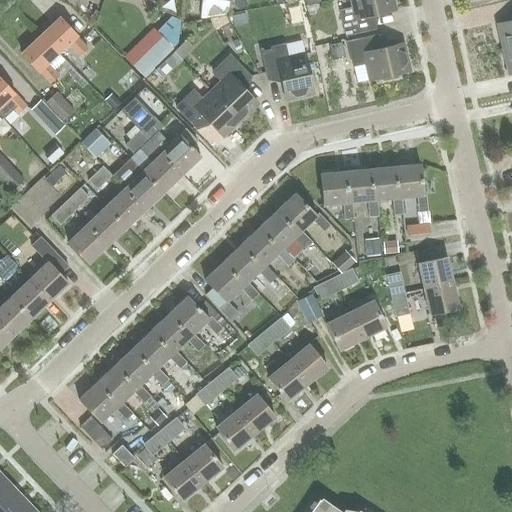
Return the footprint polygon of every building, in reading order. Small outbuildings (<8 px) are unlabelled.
[(188,0),(187,17),(200,19),(202,1),(188,0)] [(394,10),(391,0),(351,0),(353,8),(340,11),(345,35),(351,33),(374,28),(371,15),(394,10)] [(234,26),(246,23),(244,12),(231,16),(234,26)] [(76,36),(59,18),(40,35),(57,54),(68,44),(79,56),(87,49),(75,37),(76,36)] [(511,20),(496,24),(502,49),(511,46),(511,20)] [(173,49),(153,29),(124,57),(144,78),(163,59),(172,50),(173,49)] [(46,64),(57,54),(40,35),(21,53),(38,72),(39,71),(50,83),(58,77),(46,64)] [(397,77),(396,74),(408,71),(402,44),(378,49),(376,36),(351,42),(347,43),(352,66),(366,63),(369,80),(382,77),(383,81),(397,77)] [(116,58),(101,43),(94,50),(108,65),(116,58)] [(284,45),(260,50),(267,79),(280,76),(285,99),(312,93),(304,54),(287,58),(284,45)] [(329,47),(332,60),(344,57),(341,45),(329,47)] [(511,46),(502,49),(507,75),(511,73),(511,46)] [(173,68),(181,60),(172,50),(163,59),(173,68)] [(221,82),(212,91),(239,120),(256,103),(240,86),(250,77),(229,55),(212,72),(221,82)] [(132,78),(123,69),(118,74),(117,80),(122,87),(123,87),(128,91),(136,83),(132,79),(132,78)] [(165,100),(176,89),(155,69),(144,80),(165,100)] [(0,116),(3,120),(13,110),(17,115),(25,107),(13,94),(14,94),(0,78),(0,116)] [(222,137),(239,120),(212,91),(202,100),(193,91),(176,107),(196,128),(205,119),(222,137)] [(44,104),(61,121),(73,109),(56,92),(44,104)] [(104,99),(113,107),(118,102),(110,93),(104,99)] [(119,111),(139,131),(148,140),(161,152),(160,153),(181,175),(200,157),(190,147),(197,141),(186,129),(179,135),(170,144),(157,132),(162,127),(153,117),(151,119),(131,99),(119,111)] [(30,110),(34,114),(48,128),(55,135),(65,126),(40,100),(30,110)] [(148,140),(139,131),(124,145),(133,154),(138,150),(150,163),(141,171),(162,193),(181,175),(160,153),(161,152),(148,140)] [(100,145),(89,134),(79,143),(90,154),(100,145)] [(0,176),(12,190),(22,180),(0,156),(0,176)] [(123,189),(143,210),(162,193),(141,171),(130,159),(111,177),(123,189)] [(397,197),(400,197),(401,197),(416,195),(418,213),(427,212),(425,195),(422,195),(419,164),(394,167),(397,197)] [(53,185),(66,173),(59,166),(46,179),(53,185)] [(110,176),(102,167),(87,180),(96,190),(110,176)] [(402,214),(401,197),(400,197),(397,197),(394,167),(369,169),(372,200),(374,200),(376,199),(391,198),(393,215),(402,214)] [(367,200),(369,217),(377,217),(378,217),(376,199),(374,200),(372,200),(369,169),(351,171),(345,171),(348,202),(349,202),(351,202),(367,200)] [(348,202),(345,171),(319,174),(322,205),(342,203),(344,220),(353,219),(351,202),(349,202),(348,202)] [(64,202),(73,211),(88,197),(79,188),(64,202)] [(124,229),(143,211),(123,189),(104,207),(124,229)] [(316,215),(294,193),(276,211),(298,234),(301,231),(312,220),(324,232),(331,225),(318,213),(316,215)] [(24,199),(14,209),(31,227),(41,217),(24,199)] [(73,211),(64,202),(50,216),(59,225),(73,211)] [(111,241),(124,229),(104,207),(86,225),(106,246),(111,241)] [(276,211),(258,228),(270,241),(280,251),(284,248),(291,241),(294,238),(297,241),(306,250),(312,243),(301,231),(298,234),(276,211)] [(429,234),(428,223),(417,224),(405,225),(406,236),(429,234)] [(66,243),(87,264),(106,246),(86,225),(68,241),(66,243)] [(270,241),(258,228),(244,241),(240,245),(262,268),(266,265),(277,254),(288,266),(295,260),(284,248),(280,251),(270,241)] [(48,301),(68,282),(60,274),(68,267),(40,236),(30,246),(45,262),(28,279),(48,301)] [(384,254),(397,253),(396,241),(382,242),(384,254)] [(369,243),(370,256),(379,255),(378,242),(369,243)] [(240,245),(222,262),(244,285),(247,283),(258,272),(270,284),(277,277),(266,265),(262,268),(240,245)] [(336,269),(340,274),(344,272),(350,266),(354,263),(345,252),(332,263),(336,269)] [(0,279),(1,281),(15,267),(6,257),(0,263),(0,279)] [(423,289),(452,283),(446,257),(417,264),(423,289)] [(244,285),(222,262),(204,280),(212,288),(205,295),(218,310),(219,309),(231,322),(239,314),(227,302),(241,289),(252,301),(258,294),(247,283),(244,285)] [(351,268),(344,272),(340,274),(332,278),(338,291),(351,284),(357,281),(351,268)] [(384,276),(389,297),(404,293),(399,272),(384,276)] [(318,301),(338,291),(332,278),(312,287),(318,301)] [(30,319),(48,301),(28,279),(9,297),(30,319)] [(275,279),(269,285),(273,290),(280,284),(275,279)] [(452,283),(423,289),(429,315),(457,308),(452,283)] [(404,293),(389,297),(394,317),(409,314),(404,293)] [(186,296),(168,313),(190,337),(193,334),(204,323),(215,334),(216,335),(221,330),(233,341),(239,335),(217,314),(210,315),(208,318),(186,296)] [(0,305),(0,324),(11,337),(30,319),(9,297),(0,305)] [(312,298),(299,304),(308,322),(321,316),(312,298)] [(348,312),(362,339),(386,327),(372,300),(351,311),(348,312)] [(325,324),(339,351),(351,344),(362,339),(348,312),(325,324)] [(190,337),(168,313),(150,331),(172,354),(175,351),(186,341),(197,353),(204,346),(203,344),(193,334),(190,337)] [(280,318),(263,331),(272,343),(289,329),(280,318)] [(203,344),(215,334),(204,323),(193,334),(203,344)] [(0,347),(11,337),(0,324),(0,347)] [(150,331),(132,348),(154,371),(157,368),(168,358),(179,370),(186,363),(175,351),(172,354),(150,331)] [(272,343),(263,331),(246,345),(256,356),(272,343)] [(287,361),(307,384),(327,367),(307,344),(287,361)] [(132,348),(114,365),(136,388),(139,385),(150,374),(162,386),(168,380),(157,368),(154,371),(132,348)] [(267,377),(286,401),(307,384),(287,361),(267,377)] [(114,365),(96,382),(118,405),(121,403),(132,392),(144,404),(150,397),(139,385),(136,388),(114,365)] [(228,367),(211,381),(220,392),(236,379),(228,367)] [(220,392),(211,381),(200,391),(194,395),(203,406),(220,392)] [(118,405),(96,382),(78,400),(100,423),(114,409),(125,421),(132,415),(132,413),(121,403),(118,405)] [(236,412),(254,434),(275,418),(256,395),(236,412)] [(158,410),(149,419),(156,425),(165,417),(158,410)] [(216,429),(234,451),(254,434),(236,412),(216,429)] [(80,426),(102,449),(112,440),(89,417),(80,426)] [(175,417),(158,431),(168,442),(184,429),(175,417)] [(168,442),(158,431),(142,445),(151,456),(168,442)] [(112,453),(124,466),(133,457),(120,445),(112,453)] [(183,461),(202,485),(222,468),(203,445),(183,461)] [(163,478),(182,501),(202,485),(183,461),(163,478)] [(0,511),(4,511),(19,498),(0,478),(0,511)] [(4,511),(32,511),(19,498),(4,511)] [(318,499),(309,511),(361,511),(359,510),(358,511),(344,509),(342,511),(322,498),(320,500),(318,499)]
